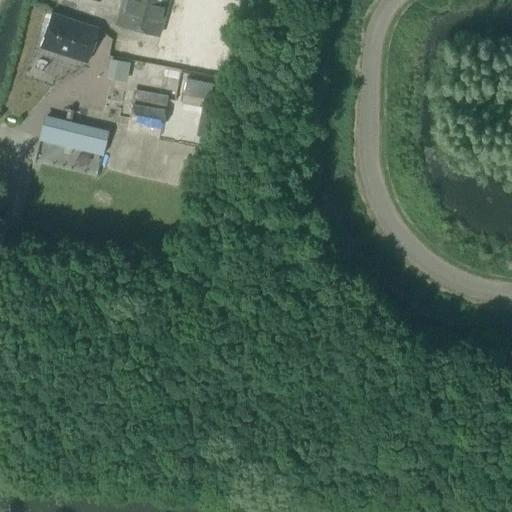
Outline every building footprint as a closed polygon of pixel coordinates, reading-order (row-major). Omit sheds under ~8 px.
[(158,36),(167,0),(121,0),(115,25),(158,36)] [(50,14),(39,47),(86,63),(97,30),(50,14)] [(151,60),(153,47),(130,43),(128,55),(151,60)] [(223,76),(229,52),(207,46),(204,58),(180,53),(177,64),(223,76)] [(127,64),(111,61),(108,76),(124,79),(127,64)] [(219,86),(187,79),(184,94),(203,98),(195,133),(209,136),(219,86)] [(161,128),(166,99),(134,93),(129,122),(161,128)] [(108,133),(45,118),(40,140),(103,155),(108,133)]
